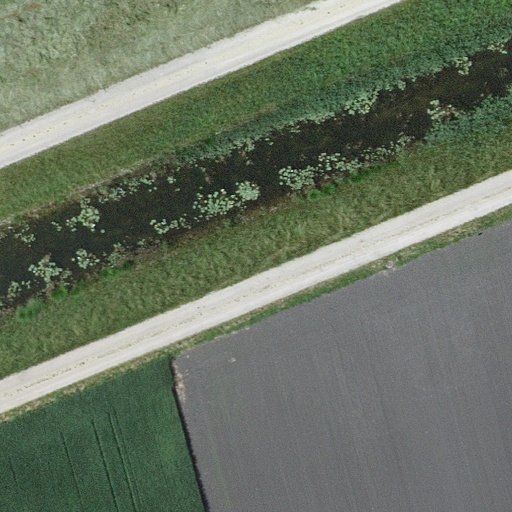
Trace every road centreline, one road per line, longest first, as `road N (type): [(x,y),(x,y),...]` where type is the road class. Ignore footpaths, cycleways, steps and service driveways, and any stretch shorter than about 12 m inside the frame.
road 1 (track): [(511,187),(0,397)]
road 2 (track): [(361,0),(0,148)]
